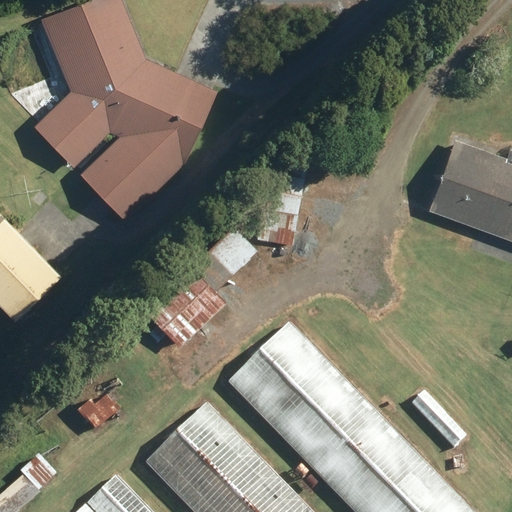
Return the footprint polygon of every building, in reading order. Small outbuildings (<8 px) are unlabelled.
[(122,133),(84,170),(128,217),(186,162),(218,86),(148,56),(125,0),(87,0),(43,18),(72,89),(38,122),(76,163),(112,129),(122,133)] [(430,208),(511,237),(511,146),(511,147),(508,157),(456,137),(430,208)] [(270,169),(257,239),(294,246),(307,176),(270,169)] [(0,206),(0,300),(16,317),(63,272),(0,206)] [(191,262),(145,306),(181,345),(229,299),(218,288),(259,249),(236,224),(194,264),(191,262)] [(474,511),(291,322),(229,382),(354,511),(474,511)] [(412,403),(454,447),(467,435),(425,391),(412,403)] [(91,393),(75,406),(95,431),(122,409),(108,392),(97,401),(91,393)] [(146,462),(193,511),(313,511),(208,402),(146,462)] [(10,487),(0,495),(0,511),(19,511),(41,493),(39,490),(57,474),(40,454),(7,483),(10,487)] [(151,511),(117,476),(80,511),(151,511)]
